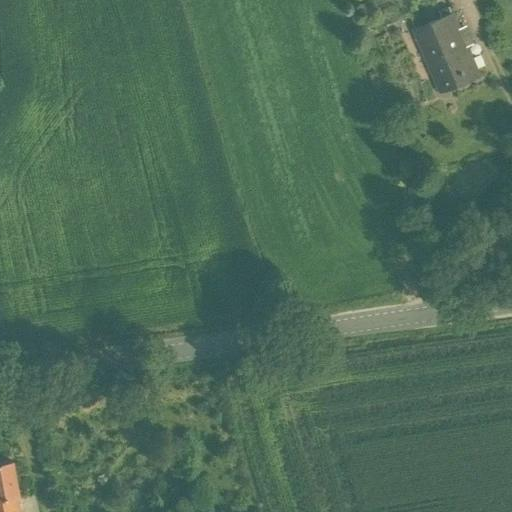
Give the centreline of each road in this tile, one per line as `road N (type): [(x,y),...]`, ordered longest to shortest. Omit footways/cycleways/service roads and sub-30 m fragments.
road 1 (secondary): [(0,373),(511,297)]
road 2 (track): [(415,310),(511,226)]
